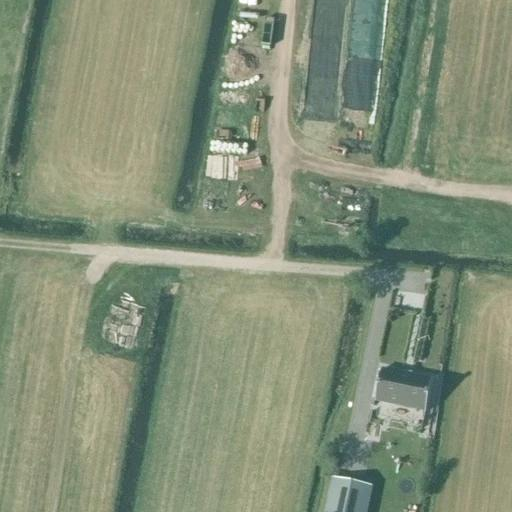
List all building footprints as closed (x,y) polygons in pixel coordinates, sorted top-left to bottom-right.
[(363,231),(371,185),(305,174),(298,216),(339,223),(339,227),(363,231)] [(438,367),(386,377),(393,413),(445,402),(438,367)] [(336,466),(359,471),(368,426),(345,421),(336,466)] [(393,448),(378,445),(374,465),(389,468),(393,448)] [(366,511),(372,487),(333,479),(325,511),(366,511)]
